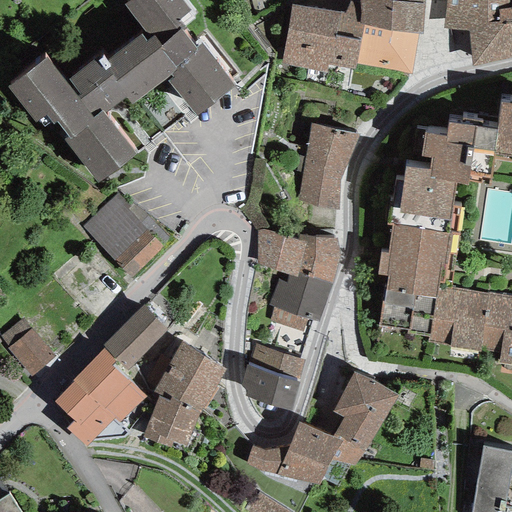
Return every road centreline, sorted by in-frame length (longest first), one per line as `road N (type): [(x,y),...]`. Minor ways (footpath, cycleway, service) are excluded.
road 1 (residential): [(33,404),(205,225),(233,223),(249,245),(232,385),(246,421),(265,433),(286,428),(342,295)]
road 2 (residential): [(342,295),(351,180),(372,135),(432,85)]
road 3 (residential): [(342,295),(359,364),(468,380),(511,406)]
road 4 (residential): [(33,404),(111,511)]
